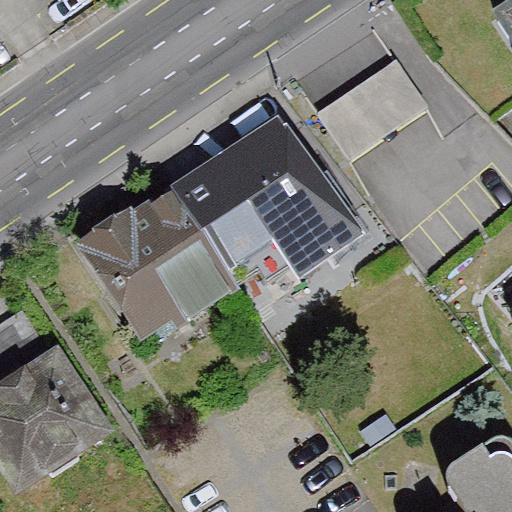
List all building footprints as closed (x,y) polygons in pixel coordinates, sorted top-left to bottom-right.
[(511,5),(495,16),(511,43),(511,5)] [(285,81),(353,186),(446,126),(379,21),(285,81)] [(90,254),(142,333),(177,309),(185,323),(234,290),(226,277),(251,261),(267,285),(291,268),(298,278),(357,239),(286,137),(253,159),(250,154),(132,233),(128,228),(90,254)] [(0,348),(21,374),(60,343),(37,314),(0,343),(0,348)] [(55,359),(0,397),(0,480),(22,511),(24,511),(117,447),(55,359)] [(511,511),(511,460),(505,449),(443,489),(457,511),(511,511)]
